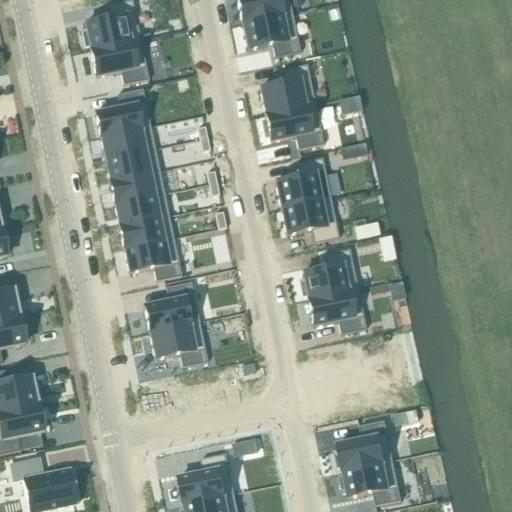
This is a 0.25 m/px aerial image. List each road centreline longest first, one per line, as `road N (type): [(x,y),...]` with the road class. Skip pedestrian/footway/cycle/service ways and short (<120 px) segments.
road 1 (unclassified): [(112,440),(20,0)]
road 2 (residential): [(287,404),(205,0)]
road 3 (residential): [(287,404),(112,440)]
